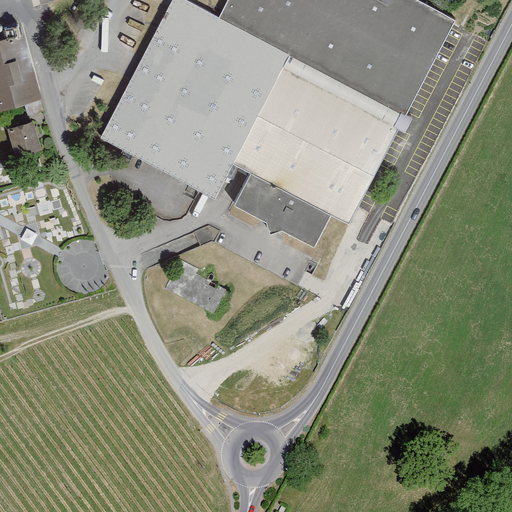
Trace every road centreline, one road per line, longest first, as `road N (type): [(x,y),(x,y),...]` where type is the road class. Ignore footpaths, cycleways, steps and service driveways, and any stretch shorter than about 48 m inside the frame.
road 1 (unclassified): [(235,438),(181,392),(150,348),(76,187),(53,112),(121,0)]
road 2 (tertiary): [(511,24),(322,383),(275,437)]
road 3 (unknown): [(134,312),(0,363)]
road 4 (unknown): [(108,257),(201,218),(229,193)]
